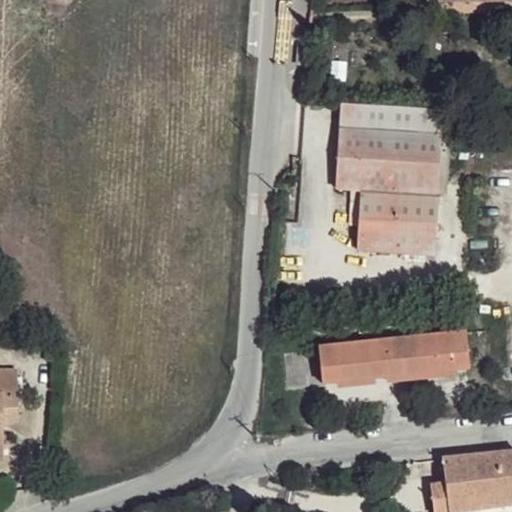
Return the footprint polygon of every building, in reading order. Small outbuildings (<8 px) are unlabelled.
[(412,110),(344,107),(339,192),(360,195),(358,251),(435,256),(443,113),(412,110)] [(472,334),(326,348),(331,387),(344,386),(377,383),(392,382),(461,373),(475,372),(472,334)] [(0,446),(1,446),(1,421),(1,396),(16,396),(16,370),(0,370),(0,446)] [(461,373),(392,382),(393,388),(461,382),(461,373)] [(377,383),(344,386),(344,393),(378,389),(377,383)] [(16,396),(1,396),(1,421),(16,423),(16,396)] [(511,454),(442,461),(444,485),(431,487),(434,511),(470,511),(511,506),(511,454)]
